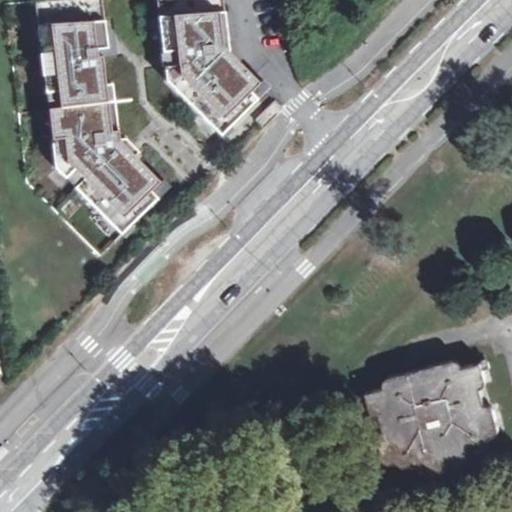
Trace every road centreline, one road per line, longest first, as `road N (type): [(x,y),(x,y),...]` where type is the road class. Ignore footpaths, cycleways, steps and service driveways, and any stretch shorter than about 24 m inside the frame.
road 1 (primary): [(24,511),(511,8)]
road 2 (primary): [(479,0),(0,480)]
